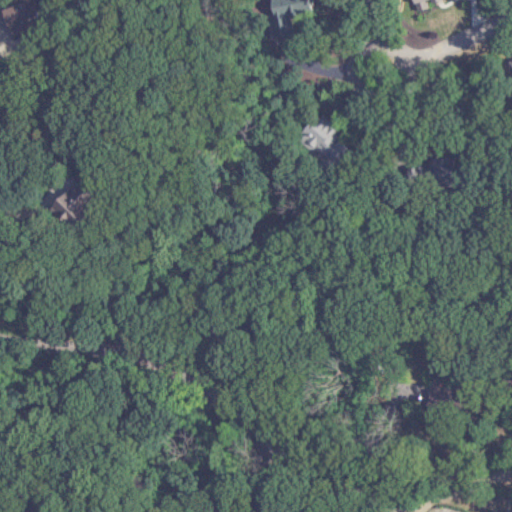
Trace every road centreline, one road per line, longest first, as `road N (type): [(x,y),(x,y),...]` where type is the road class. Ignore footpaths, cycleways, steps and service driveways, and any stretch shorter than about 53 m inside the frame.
road 1 (residential): [(380,511),(144,379),(110,365),(0,351)]
road 2 (residential): [(511,30),(417,67),(380,93),(359,129)]
road 3 (residential): [(346,497),(392,433),(442,414),(486,418)]
